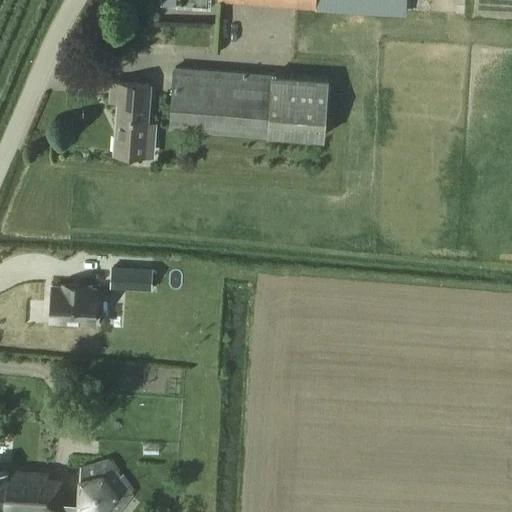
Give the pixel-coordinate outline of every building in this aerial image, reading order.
[(317,0),(317,7),(332,8),(405,11),(405,0),(317,0)] [(173,66),(169,126),(267,134),(324,138),(329,78),(173,66)] [(118,102),(114,153),(153,156),(155,123),(147,123),(150,85),(111,82),(110,101),(118,102)] [(150,279),(151,269),(132,267),(123,267),(113,266),(112,286),(122,286),(131,287),(132,277),(150,279)] [(48,325),(92,329),(95,296),(83,295),(84,291),(63,289),(63,293),(51,292),(48,325)] [(121,475),(109,458),(80,466),(80,477),(78,511),(117,511),(133,492),(132,491),(121,475)] [(0,511),(44,511),(48,474),(0,469),(0,511)]
